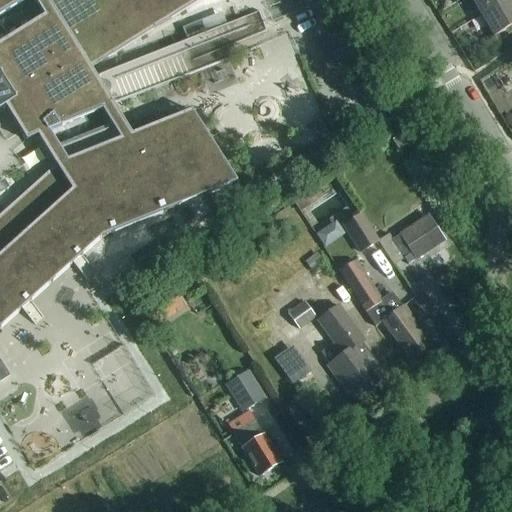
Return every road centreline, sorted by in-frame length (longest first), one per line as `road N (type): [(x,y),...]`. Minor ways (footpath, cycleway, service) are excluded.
road 1 (residential): [(316,511),(319,492),(511,340)]
road 2 (unclassified): [(511,177),(404,0)]
